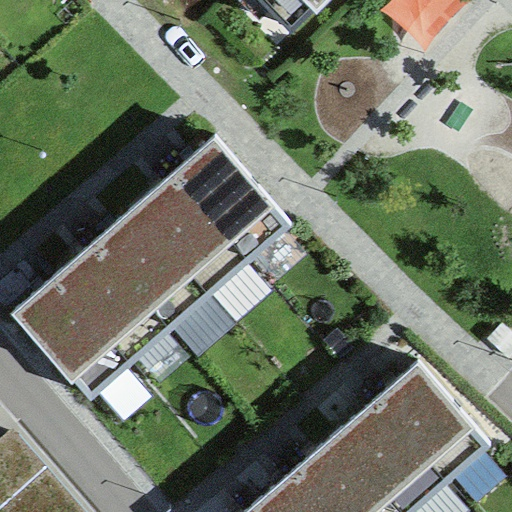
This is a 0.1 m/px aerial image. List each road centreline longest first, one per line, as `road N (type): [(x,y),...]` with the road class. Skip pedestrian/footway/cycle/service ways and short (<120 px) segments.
road 1 (residential): [(117,0),(511,395)]
road 2 (residential): [(129,511),(0,360)]
